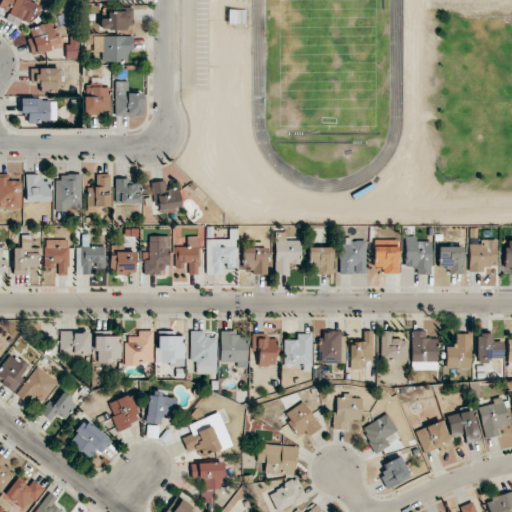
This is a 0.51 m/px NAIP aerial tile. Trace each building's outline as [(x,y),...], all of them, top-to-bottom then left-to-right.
[(0,0),(0,7),(7,10),(7,20),(17,24),(19,19),(29,24),(37,4),(34,0),(0,0)] [(133,25),(132,10),(107,10),(107,18),(100,18),(100,30),(126,29),(126,25),(133,25)] [(50,50),(49,45),(60,43),(57,30),(52,31),(51,23),(28,27),(31,37),(27,38),(30,54),(50,50)] [(59,68),(30,68),(30,83),(35,83),(35,92),(47,92),(47,85),(59,85),(59,68)] [(114,115),(142,115),(142,93),(128,93),(128,81),(115,81),(114,115)] [(99,110),(109,111),(109,87),(84,86),(83,114),(99,114),(99,110)] [(19,113),(26,113),(26,122),(50,122),(49,98),(18,99),(19,113)] [(0,208),(22,208),(21,180),(9,181),(9,174),(0,173),(0,208)] [(41,174),(24,174),(25,202),(49,201),(49,181),(41,181),(41,174)] [(109,174),(95,174),(95,186),(87,186),(87,213),(96,212),(95,207),(110,206),(109,174)] [(55,210),(81,210),(80,175),(54,176),(55,210)] [(114,180),(115,204),(140,203),(140,180),(114,180)] [(151,182),(153,204),(159,203),(160,209),(180,207),(179,188),(165,189),(164,181),(151,182)] [(206,239),(205,275),(223,275),(223,268),(236,268),(237,229),(228,229),(228,239),(206,239)] [(27,275),(27,266),(39,266),(39,248),(30,247),(30,236),(22,236),(22,248),(12,248),(12,274),(27,275)] [(143,275),(165,274),(165,266),(169,266),(168,236),(147,236),(148,260),(143,260),(143,275)] [(198,274),(199,236),(188,236),(188,246),(174,246),(174,268),(186,268),(186,274),(198,274)] [(430,274),(430,241),(416,241),(416,236),(404,236),(404,267),(415,266),(415,274),(430,274)] [(57,275),(68,275),(68,239),(43,239),(44,268),(57,268),(57,275)] [(340,274),(366,274),(366,239),(340,240),(340,274)] [(468,244),(469,272),(483,272),(483,266),(497,266),(496,239),(479,240),(479,244),(468,244)] [(76,274),(91,275),(91,266),(104,266),(105,246),(88,246),(89,240),(84,240),(84,247),(76,247),(76,274)] [(299,240),(274,240),(275,275),(289,274),(289,264),(300,264),(299,240)] [(382,273),(397,274),(397,240),(373,240),(372,266),(382,267),(382,273)] [(251,275),(267,274),(266,245),(242,246),(243,270),(251,270),(251,275)] [(462,246),(438,246),(438,266),(447,266),(447,273),(463,273),(462,246)] [(503,273),(511,273),(511,246),(504,247),(503,273)] [(332,274),(332,247),(307,247),(308,267),(315,267),(315,274),(332,274)] [(135,252),(111,252),(111,274),(135,273),(135,252)] [(152,330),(137,331),(137,336),(124,336),(124,366),(139,365),(139,361),(153,361),(152,330)] [(190,361),(195,361),(195,374),(217,373),(216,337),(204,337),(204,330),(189,331),(190,361)] [(246,336),(237,337),(237,330),(219,331),(220,362),(235,362),(236,367),(246,367),(246,336)] [(407,360),(407,339),(391,339),(391,330),(381,330),(380,360),(407,360)] [(437,369),(437,338),(426,338),(426,330),(411,330),(411,369),(437,369)] [(88,353),(88,331),(59,332),(59,353),(88,353)] [(94,362),(111,362),(111,358),(119,358),(119,336),(110,336),(110,331),(95,331),(94,362)] [(344,363),(343,331),(320,331),(320,363),(344,363)] [(372,331),(362,331),(362,341),(348,341),(349,369),(365,369),(365,359),(372,359),(372,331)] [(470,368),(470,334),(455,333),(455,346),(446,346),(445,367),(470,368)] [(503,356),(502,341),(490,341),(490,333),(476,333),(476,362),(488,361),(488,356),(503,356)] [(257,366),(276,366),(276,338),(267,338),(267,334),(251,334),(251,354),(257,353),(257,366)] [(312,334),(296,334),(296,339),(283,340),(284,367),(303,367),(303,371),(312,371),(312,334)] [(184,365),(184,336),(156,335),(155,364),(184,365)] [(0,381),(14,389),(21,377),(20,377),(27,365),(8,353),(0,366),(0,381)] [(57,382),(36,366),(17,392),(37,408),(57,382)] [(146,423),(160,424),(161,414),(171,415),(172,397),(161,396),(161,392),(148,391),(146,423)] [(52,420),(55,414),(66,420),(76,401),(60,393),(54,405),(47,401),(40,414),(52,420)] [(139,423),(130,394),(108,402),(117,430),(139,423)] [(333,429),(350,429),(350,420),(360,420),(361,396),(334,396),(333,429)] [(492,403),(476,407),(485,439),(498,435),(497,427),(508,425),(501,396),(491,399),(492,403)] [(296,435),(304,431),(307,435),(319,429),(304,401),(283,412),(296,435)] [(451,437),(463,434),(465,443),(479,440),(471,409),(446,416),(451,437)] [(187,424),(191,434),(182,438),(187,453),(199,448),(202,456),(231,445),(219,412),(187,424)] [(383,437),(396,431),(388,414),(361,427),(373,453),(388,446),(383,437)] [(68,442),(89,457),(95,449),(101,453),(111,439),(83,420),(68,442)] [(415,429),(421,451),(448,444),(442,422),(415,429)] [(264,462),(263,473),(295,474),(295,446),(257,444),(257,462),(264,462)] [(0,491),(14,473),(3,465),(7,460),(0,454),(0,491)] [(377,466),(387,487),(410,477),(400,456),(377,466)] [(212,502),(212,489),(222,489),(221,462),(190,463),(190,479),(201,478),(202,502),(212,502)] [(28,486),(15,477),(3,496),(27,511),(43,486),(32,480),(28,486)] [(278,511),(306,499),(297,479),(268,492),(276,511),(278,511)] [(56,498),(48,492),(34,511),(62,511),(52,505),(56,498)] [(511,511),(511,492),(486,498),(488,511),(511,511)] [(197,511),(173,498),(165,511),(197,511)] [(475,511),(471,502),(459,507),(460,511),(475,511)]
